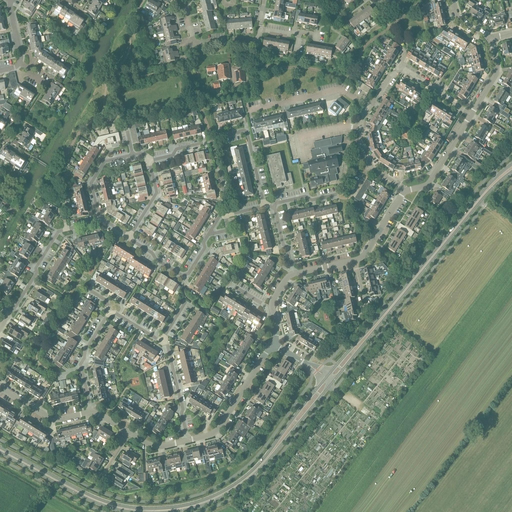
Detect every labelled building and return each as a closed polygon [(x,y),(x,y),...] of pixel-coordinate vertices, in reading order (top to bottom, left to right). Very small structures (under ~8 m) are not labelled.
[(30,6),(34,9),(35,10),(38,5),(37,4),(32,0),(31,0),(29,0),(27,3),(24,1),(23,4),(26,5),(27,4),(30,6)] [(58,15),(63,8),(62,7),(58,4),(60,2),(57,0),(48,14),(50,15),(52,12),(53,13),(54,12),(58,15)] [(150,10),(155,3),(152,2),(152,0),(149,0),(146,7),(150,10)] [(469,14),(475,17),(480,9),(477,7),(478,4),(471,0),(470,0),(467,5),(473,8),(469,14)] [(431,12),(434,12),(442,10),(440,1),(429,4),(431,12)] [(88,4),(86,6),(89,8),(90,7),(93,9),(97,12),(101,7),(96,4),(93,2),(93,3),(91,6),(88,4)] [(155,3),(150,10),(149,12),(154,16),(156,13),(159,15),(161,11),(164,12),(167,10),(163,7),(164,5),(161,3),(161,5),(158,3),(157,5),(155,3)] [(35,10),(34,9),(30,6),(27,4),(26,5),(23,9),(26,11),(25,13),(30,17),(32,15),(35,10)] [(64,8),(65,6),(66,6),(64,4),(62,7),(63,8),(58,15),(64,18),(67,13),(68,11),(67,10),(64,8)] [(203,13),(211,12),(212,11),(211,5),(201,7),(203,13)] [(90,7),(89,8),(88,11),(85,9),(83,11),(92,16),(92,15),(94,17),(97,12),(93,9),(90,7)] [(364,10),(369,17),(374,13),(369,7),(364,10)] [(72,13),(71,13),(69,12),(71,9),(69,8),(67,10),(68,11),(67,13),(64,18),(69,21),(73,14),(72,13)] [(483,11),(480,9),(475,17),(480,21),(481,20),(484,22),(487,17),(489,18),(490,11),(485,8),(483,11)] [(364,21),(369,17),(364,10),(359,14),(364,21)] [(74,15),(75,13),(76,12),(74,11),(72,13),(73,14),(69,21),(68,23),(73,26),(78,18),(77,17),(74,15)] [(304,23),(305,15),(299,14),(300,11),(296,11),(294,22),(304,23)] [(203,20),(213,17),(211,12),(203,13),(202,14),(203,20)] [(285,14),(283,13),(275,12),(273,18),(274,18),(274,21),(281,22),(281,19),(284,20),(285,14)] [(489,19),(490,25),(493,24),(494,27),(504,25),(503,20),(506,19),(505,13),(500,14),(500,16),(492,18),(491,18),(489,19)] [(84,21),(79,18),(81,15),(79,14),(77,17),(78,18),(73,26),(81,31),(82,29),(84,31),(87,26),(82,23),(84,21)] [(161,27),(163,26),(170,24),(170,21),(175,20),(174,17),(172,17),(172,14),(165,16),(160,17),(161,19),(159,19),(161,27)] [(359,25),(364,21),(359,14),(354,18),(359,25)] [(312,16),(310,24),(320,26),(321,20),(318,19),(318,18),(312,16)] [(205,26),(214,24),(213,17),(203,20),(205,26)] [(353,29),(359,25),(354,18),(349,22),(353,29)] [(444,21),(436,22),(438,31),(444,30),(443,26),(446,26),(444,21)] [(31,33),(37,32),(36,26),(37,26),(36,22),(29,24),(29,27),(26,27),(27,33),(27,34),(31,33)] [(162,32),(163,32),(164,32),(177,28),(176,26),(171,27),(170,24),(163,26),(161,27),(162,30),(161,31),(160,30),(157,31),(158,33),(162,32)] [(214,24),(205,26),(207,32),(216,30),(214,24)] [(177,28),(164,32),(163,32),(162,32),(158,33),(158,36),(161,35),(162,34),(163,34),(164,37),(164,38),(166,37),(173,35),(173,32),(177,31),(177,28)] [(455,34),(450,31),(447,30),(435,39),(441,43),(443,40),(449,43),(450,42),(455,34)] [(37,38),(39,38),(40,37),(41,37),(40,31),(37,32),(31,33),(27,34),(28,35),(29,40),(31,39),(37,38)] [(450,42),(449,43),(449,44),(453,47),(454,46),(455,45),(459,37),(455,34),(450,42)] [(173,35),(166,37),(167,41),(165,42),(166,46),(177,44),(176,41),(180,40),(179,37),(174,38),(173,35)] [(32,45),(38,44),(41,43),(40,37),(39,38),(37,38),(31,39),(29,40),(30,45),(32,45)] [(459,47),(464,40),(459,37),(455,45),(454,46),(455,47),(456,47),(457,46),(459,47)] [(339,43),(347,48),(350,43),(343,38),(339,43)] [(275,50),(276,50),(278,41),(270,39),(269,49),(275,50)] [(468,50),(469,50),(469,49),(472,45),(464,40),(459,47),(463,49),(462,51),(465,52),(468,50)] [(0,45),(2,55),(5,54),(5,53),(8,52),(7,50),(10,49),(9,41),(0,42),(0,45)] [(284,42),(278,41),(276,50),(282,51),(284,42)] [(289,44),(289,43),(284,42),(282,51),(288,52),(291,53),(293,45),(289,44)] [(343,54),(347,48),(339,43),(335,48),(337,49),(341,52),(343,54)] [(384,51),(387,52),(388,53),(395,57),(398,53),(397,52),(399,50),(398,49),(399,47),(393,43),(391,45),(392,46),(391,48),(387,45),(384,51)] [(34,56),(40,52),(38,44),(32,45),(30,45),(30,46),(28,46),(29,52),(31,51),(33,51),(33,54),(34,56)] [(511,54),(511,57),(511,56),(511,50),(511,51),(510,44),(502,46),(504,56),(511,54)] [(468,53),(471,53),(471,56),(480,54),(479,49),(477,49),(476,47),(472,45),(469,49),(469,50),(468,50),(468,53)] [(320,47),(313,46),(312,55),(319,56),(320,47)] [(164,58),(178,54),(178,52),(173,53),(172,50),(170,50),(169,47),(161,49),(164,58)] [(414,62),(419,54),(420,52),(413,48),(412,51),(411,50),(406,57),(409,59),(409,60),(414,62)] [(395,57),(388,53),(387,52),(384,51),(383,53),(386,55),(385,58),(392,62),(395,57)] [(48,57),(49,54),(47,52),(45,55),(40,52),(34,56),(38,59),(38,61),(43,64),(48,57)] [(419,54),(414,62),(418,65),(423,58),(425,55),(420,52),(419,54)] [(48,67),(52,60),(49,57),(51,55),(49,54),(48,57),(43,64),(48,67)] [(178,54),(164,58),(164,60),(166,59),(167,63),(175,61),(174,58),(179,57),(178,54)] [(436,58),(438,55),(436,54),(434,57),(431,63),(428,61),(423,68),(428,71),(432,64),(434,61),(436,59),(436,58)] [(423,58),(418,65),(423,68),(428,61),(430,58),(425,55),(423,58)] [(389,67),(392,62),(385,58),(383,60),(380,58),(379,60),(380,61),(381,61),(381,62),(382,62),(387,65),(387,66),(388,66),(389,67)] [(53,70),(58,63),(52,60),(48,67),(53,70)] [(382,62),(381,62),(381,61),(380,61),(377,66),(384,70),(385,69),(386,69),(388,66),(387,66),(387,65),(382,62)] [(433,74),(437,67),(435,65),(436,63),(434,61),(432,64),(428,71),(433,74)] [(61,65),(58,63),(53,70),(58,74),(63,66),(64,64),(62,63),(61,65)] [(229,65),(218,66),(219,80),(231,79),(229,65)] [(437,67),(433,74),(437,77),(440,79),(446,69),(439,65),(437,67)] [(474,67),(471,68),(473,73),(473,74),(475,74),(481,74),(482,73),(481,71),(484,71),(482,65),(474,67)] [(64,67),(63,66),(58,74),(62,76),(60,79),(63,81),(65,77),(64,76),(65,74),(68,76),(71,71),(64,67)] [(381,75),(384,70),(377,66),(374,70),(381,75)] [(381,75),(374,70),(371,69),(370,71),(372,73),(371,75),(378,80),(381,75)] [(236,83),(245,82),(244,71),(235,72),(236,83)] [(467,80),(475,85),(478,80),(481,74),(475,74),(473,77),(470,76),(467,80)] [(376,84),(378,80),(371,75),(368,80),(376,84)] [(376,84),(368,80),(366,78),(364,81),(367,82),(365,84),(373,89),(376,84)] [(511,82),(506,78),(503,84),(505,85),(503,88),(508,91),(511,93),(511,82)] [(472,90),(475,85),(467,80),(466,83),(463,81),(462,84),(464,85),(472,90)] [(63,87),(55,82),(53,84),(50,82),(49,85),(52,87),(50,90),(49,91),(51,92),(57,95),(58,96),(63,87)] [(402,92),(407,85),(402,82),(401,84),(398,82),(395,87),(402,92)] [(19,97),(25,89),(23,88),(17,84),(11,88),(15,91),(14,94),(19,97)] [(469,95),(472,90),(464,85),(462,84),(460,86),(463,88),(461,90),(469,95)] [(26,89),(27,88),(27,87),(25,85),(23,88),(25,89),(19,97),(24,101),(30,92),(29,91),(26,89)] [(406,97),(407,95),(412,88),(407,85),(402,92),(401,94),(406,97)] [(53,100),(57,95),(51,92),(49,91),(50,90),(47,88),(45,91),(48,92),(46,96),(53,100)] [(411,100),(412,98),(416,91),(412,88),(407,95),(406,97),(411,100)] [(31,93),(31,92),(32,90),(30,89),(29,91),(30,92),(24,101),(29,104),(35,95),(31,93)] [(466,99),(469,95),(461,90),(460,92),(458,91),(454,96),(462,101),(464,98),(466,99)] [(416,91),(412,98),(414,100),(412,102),(417,105),(422,98),(420,96),(421,94),(416,91)] [(506,94),(501,91),(497,97),(505,101),(508,96),(511,98),(511,93),(508,91),(506,94)] [(46,96),(45,95),(40,102),(49,108),(50,106),(53,100),(46,96)] [(503,104),(505,101),(497,97),(494,102),(499,105),(497,109),(503,112),(507,107),(503,104)] [(381,105),(389,109),(393,102),(388,99),(386,101),(384,100),(381,105)] [(339,101),(336,104),(335,103),(334,103),(333,103),(328,110),(328,111),(328,112),(335,117),(336,117),(337,116),(340,112),(342,110),(342,109),(342,108),(341,108),(343,109),(346,106),(339,101)] [(434,115),(439,108),(431,103),(425,113),(430,116),(432,113),(434,115)] [(312,114),(318,113),(316,105),(310,106),(312,114)] [(381,105),(378,109),(386,114),(387,111),(395,116),(396,114),(392,111),(389,109),(381,105)] [(405,116),(408,111),(412,114),(416,107),(414,105),(411,110),(409,109),(408,111),(406,110),(403,115),(405,116)] [(234,112),(236,120),(242,119),(241,114),(244,113),(242,107),(240,107),(240,111),(234,112)] [(439,118),(443,111),(439,108),(434,115),(439,118)] [(499,114),(499,113),(491,108),(487,114),(494,118),(496,115),(497,116),(499,114)] [(386,114),(378,109),(376,114),(383,118),(385,120),(388,115),(386,114)] [(288,120),(294,118),(292,110),(286,112),(288,120)] [(443,121),(448,113),(443,111),(439,118),(436,122),(439,123),(441,119),(443,121)] [(0,123),(0,129),(2,131),(7,124),(4,123),(10,114),(7,112),(5,116),(2,121),(0,123)] [(225,123),(223,115),(217,116),(216,113),(213,114),(214,120),(217,119),(218,124),(225,123)] [(448,113),(443,121),(442,124),(449,128),(451,125),(455,118),(448,113)] [(385,120),(383,118),(376,114),(373,119),(380,123),(382,125),(385,120)] [(492,121),(494,118),(487,114),(484,120),(492,125),(494,122),(492,121)] [(276,117),(278,125),(284,124),(285,127),(288,126),(286,120),(283,120),(282,116),(276,117)] [(272,126),(270,118),(265,120),(267,128),(267,130),(273,129),(272,126)] [(377,128),(380,123),(373,119),(370,123),(372,125),(371,130),(376,131),(377,128)] [(255,130),(261,129),(259,121),(253,123),(254,127),(251,128),(253,135),(256,134),(255,130)] [(24,133),(31,138),(35,133),(27,128),(28,127),(25,125),(24,127),(25,128),(23,133),(24,133)] [(194,127),(196,135),(201,134),(200,132),(203,131),(202,125),(194,127)] [(135,126),(130,127),(133,144),(139,143),(135,126)] [(494,130),(492,129),(488,126),(486,129),(482,126),(478,132),(486,136),(488,133),(491,135),(494,130)] [(368,136),(369,141),(377,139),(380,139),(380,136),(377,137),(376,134),(376,131),(371,130),(369,130),(369,133),(369,135),(368,136)] [(484,140),(486,136),(478,132),(475,137),(479,140),(477,143),(484,147),(487,142),(484,140)] [(33,139),(31,138),(24,133),(21,137),(18,135),(17,138),(20,140),(21,138),(30,144),(33,139)] [(110,135),(112,144),(120,142),(118,133),(110,135)] [(433,143),(440,148),(443,143),(444,140),(437,136),(434,134),(431,139),(434,141),(433,143)] [(103,146),(112,144),(110,135),(97,138),(103,146)] [(278,137),(277,137),(278,143),(287,141),(286,136),(286,135),(284,136),(281,136),(278,137)] [(337,164),(340,163),(340,155),(339,155),(336,145),(341,144),(342,136),(313,143),(314,149),(310,150),(312,158),(310,161),(307,162),(308,164),(303,165),(304,171),(309,169),(310,174),(313,174),(316,176),(317,178),(310,179),(311,183),(310,183),(311,189),(316,188),(315,186),(326,184),(337,181),(335,175),(338,174),(336,168),(338,168),(337,164)] [(21,138),(20,140),(18,142),(15,141),(13,143),(16,145),(17,144),(25,148),(28,150),(31,145),(30,144),(21,138)] [(99,152),(103,146),(97,138),(92,147),(99,152)] [(437,152),(440,148),(433,143),(431,145),(429,144),(427,146),(430,148),(437,152)] [(468,149),(480,156),(482,153),(480,152),(482,149),(471,143),(468,149)] [(6,149),(6,148),(7,147),(7,146),(5,145),(4,148),(5,148),(4,149),(3,148),(2,150),(1,149),(0,151),(0,153),(1,154),(0,155),(5,159),(10,152),(9,151),(6,149)] [(377,156),(381,153),(384,151),(383,149),(382,146),(379,147),(378,145),(370,146),(371,152),(374,151),(377,156)] [(96,156),(99,152),(92,147),(89,152),(96,156)] [(235,156),(244,154),(242,148),(237,150),(237,147),(230,148),(231,151),(234,150),(235,156)] [(15,155),(14,154),(11,152),(12,149),(10,148),(9,151),(10,152),(5,159),(10,162),(13,158),(15,155)] [(434,157),(437,152),(430,148),(427,152),(434,157)] [(478,160),(480,156),(468,149),(464,154),(475,161),(476,159),(478,160)] [(14,167),(20,158),(19,157),(16,155),(18,153),(15,151),(14,154),(15,155),(13,158),(10,162),(9,163),(14,167)] [(434,157),(427,152),(425,151),(422,156),(420,157),(421,159),(425,163),(429,161),(431,162),(434,157)] [(93,161),(96,156),(89,152),(86,157),(93,161)] [(200,153),(202,162),(210,160),(209,154),(206,155),(205,152),(200,153)] [(378,162),(383,165),(388,158),(390,155),(387,153),(386,156),(383,155),(381,153),(377,156),(380,160),(378,162)] [(285,175),(280,155),(280,154),(266,157),(266,158),(273,186),(276,185),(277,189),(293,185),(293,184),(290,174),(285,175)] [(25,161),(21,159),(23,156),(20,155),(19,157),(20,158),(14,167),(22,172),(27,164),(24,163),(25,161)] [(90,166),(93,161),(86,157),(83,161),(90,166)] [(421,166),(425,163),(421,159),(420,157),(417,158),(418,161),(414,162),(416,170),(421,169),(421,166)] [(459,159),(455,165),(463,169),(467,172),(467,171),(468,171),(470,167),(469,167),(472,163),(468,161),(466,159),(462,157),(460,160),(459,159)] [(388,168),(392,161),(388,158),(383,165),(388,168)] [(399,169),(400,164),(401,162),(397,159),(395,162),(392,161),(388,168),(393,171),(394,168),(399,169)] [(410,172),(408,163),(408,159),(402,161),(401,160),(400,164),(399,169),(404,170),(405,173),(410,172)] [(87,170),(90,166),(83,161),(80,166),(87,170)] [(482,169),(484,166),(477,161),(475,165),(482,169)] [(455,165),(452,170),(457,173),(455,177),(461,180),(463,178),(465,175),(467,172),(463,169),(455,165)] [(84,176),(87,170),(80,166),(77,171),(84,176)] [(81,180),(84,176),(77,171),(73,178),(76,180),(77,178),(81,180)] [(101,187),(109,185),(107,176),(102,178),(102,181),(100,181),(101,187)] [(461,180),(455,177),(455,176),(453,179),(448,176),(445,182),(452,186),(457,189),(460,184),(462,185),(464,182),(463,181),(461,180)] [(451,189),(452,186),(445,182),(441,187),(446,190),(444,193),(451,197),(454,191),(451,189)] [(74,193),(82,191),(81,186),(77,187),(76,185),(72,186),(74,193)] [(173,189),(165,191),(166,196),(169,196),(169,199),(175,197),(173,189)] [(252,189),(244,191),(245,197),(243,198),(243,201),(249,200),(249,199),(249,197),(253,196),(252,189)] [(379,196),(386,201),(391,194),(383,189),(380,194),(379,193),(377,195),(379,196)] [(147,191),(138,193),(140,199),(138,199),(139,202),(145,201),(144,198),(148,197),(147,191)] [(214,192),(206,194),(207,199),(212,198),(213,200),(216,199),(214,192)] [(448,196),(441,192),(439,196),(435,193),(430,202),(436,206),(442,197),(446,200),(448,196)] [(383,206),(386,201),(379,196),(376,201),(383,206)] [(108,213),(115,208),(113,201),(105,203),(108,213)] [(381,210),(383,206),(376,201),(373,206),(381,210)] [(43,216),(50,221),(54,215),(53,214),(57,209),(46,202),(42,209),(43,210),(41,214),(43,215),(43,216)] [(204,207),(211,211),(215,205),(212,203),(211,205),(207,202),(204,207)] [(158,209),(166,214),(170,206),(165,203),(164,206),(161,204),(158,209)] [(378,215),(381,210),(373,206),(370,210),(378,215)] [(86,207),(78,209),(80,217),(86,216),(85,213),(87,213),(86,207)] [(208,216),(211,211),(204,207),(201,211),(208,216)] [(118,220),(122,213),(115,208),(108,213),(118,220)] [(413,213),(420,218),(423,213),(416,208),(413,213)] [(163,219),(166,214),(158,209),(156,214),(163,219)] [(304,219),(303,212),(298,213),(298,210),(296,211),(296,213),(298,220),(304,219)] [(375,220),(378,215),(370,210),(369,213),(367,212),(364,217),(371,221),(372,218),(375,220)] [(206,221),(208,216),(201,211),(198,216),(206,221)] [(122,213),(118,220),(125,224),(130,217),(122,213)] [(418,222),(420,218),(413,213),(411,217),(410,218),(418,222)] [(50,221),(43,216),(39,214),(36,219),(32,216),(30,219),(32,220),(34,222),(35,222),(37,224),(39,221),(47,226),(50,221)] [(160,223),(163,219),(156,214),(153,219),(160,223)] [(203,225),(206,221),(198,216),(195,221),(203,225)] [(415,227),(418,222),(410,218),(408,222),(415,227)] [(157,228),(160,223),(153,219),(150,223),(157,228)] [(200,230),(203,225),(195,221),(192,225),(200,230)] [(259,229),(267,227),(266,223),(268,223),(267,221),(258,223),(259,229)] [(33,233),(40,237),(44,232),(42,230),(43,228),(34,222),(33,224),(31,227),(33,229),(31,231),(33,233)] [(412,231),(415,227),(408,222),(405,227),(412,231)] [(154,233),(157,228),(150,223),(147,228),(154,233)] [(412,231),(405,227),(400,224),(397,229),(399,230),(406,235),(411,238),(414,233),(412,231)] [(197,235),(200,230),(192,225),(189,230),(197,235)] [(151,238),(154,233),(147,228),(144,233),(143,236),(151,241),(152,241),(153,239),(152,239),(152,238),(151,238)] [(27,233),(24,239),(30,242),(32,244),(33,241),(37,243),(40,237),(33,233),(31,231),(28,230),(26,233),(27,233)] [(194,240),(197,235),(189,230),(185,238),(190,241),(191,238),(194,240)] [(404,239),(406,235),(399,230),(396,235),(404,239)] [(262,240),(269,238),(268,234),(271,234),(270,232),(260,234),(262,240)] [(93,237),(95,247),(98,247),(97,244),(105,243),(103,234),(93,237)] [(296,242),(306,240),(304,234),(297,236),(297,240),(295,240),(296,242)] [(401,244),(404,239),(396,235),(394,238),(394,239),(401,244)] [(96,249),(95,247),(93,237),(87,238),(89,246),(92,246),(93,250),(96,249)] [(350,247),(352,247),(349,237),(343,238),(345,246),(349,245),(350,247)] [(28,245),(30,242),(24,239),(22,242),(23,243),(21,245),(24,246),(22,249),(30,254),(33,249),(29,247),(30,246),(28,245)] [(82,250),(85,250),(82,239),(73,241),(75,249),(78,248),(79,249),(82,248),(82,250)] [(398,248),(401,244),(394,239),(393,240),(391,244),(398,248)] [(167,251),(172,243),(167,241),(162,248),(167,251)] [(327,242),(322,243),(321,244),(323,251),(327,250),(327,253),(329,252),(327,242)] [(172,254),(176,246),(172,243),(167,251),(172,254)] [(228,246),(230,255),(239,253),(237,244),(228,246)] [(395,253),(398,248),(391,244),(388,249),(395,253)] [(117,255),(122,248),(117,245),(114,248),(112,247),(108,252),(111,254),(112,252),(117,255)] [(298,254),(308,251),(307,245),(299,247),(300,251),(298,251),(298,254)] [(64,250),(61,255),(70,260),(72,258),(70,257),(71,255),(73,256),(75,252),(70,246),(69,248),(66,246),(64,250)] [(177,257),(181,249),(176,246),(172,254),(177,257)] [(222,257),(230,255),(228,246),(217,249),(222,257)] [(122,258),(126,251),(122,248),(117,255),(122,258)] [(26,260),(30,254),(22,249),(20,253),(17,251),(16,253),(15,252),(13,256),(17,258),(19,259),(20,257),(22,258),(22,257),(26,260)] [(181,249),(177,257),(181,260),(186,252),(181,249)] [(217,249),(211,259),(218,263),(219,262),(222,257),(217,249)] [(126,261),(131,253),(126,251),(122,258),(126,261)] [(131,264),(135,258),(136,256),(131,253),(126,261),(131,263),(131,264)] [(69,263),(70,260),(61,255),(58,259),(66,264),(67,262),(69,263)] [(259,262),(257,260),(250,256),(248,258),(258,264),(259,262)] [(20,272),(21,273),(24,267),(21,266),(23,262),(19,259),(17,258),(15,262),(16,263),(15,264),(13,263),(11,266),(13,268),(18,271),(19,272),(20,272)] [(135,269),(139,261),(135,258),(131,264),(131,263),(129,265),(135,269)] [(64,266),(66,264),(58,259),(55,264),(65,269),(66,267),(64,266)] [(215,268),(218,263),(211,259),(208,263),(215,268)] [(264,265),(273,271),(274,269),(272,268),(274,264),(267,260),(264,265)] [(139,271),(144,264),(139,261),(135,269),(139,271)] [(213,273),(215,268),(208,263),(205,268),(213,273)] [(63,272),(65,269),(55,264),(53,268),(60,273),(62,274),(63,272)] [(144,274),(149,267),(144,264),(139,271),(144,274)] [(272,272),(273,271),(264,265),(261,270),(268,274),(270,271),(272,272)] [(21,273),(20,272),(19,272),(18,271),(13,268),(11,266),(7,272),(6,272),(2,272),(2,273),(5,275),(10,278),(11,279),(14,280),(15,281),(17,278),(21,273)] [(378,274),(381,273),(384,273),(390,271),(388,269),(383,270),(383,271),(380,272),(380,271),(372,273),(371,266),(364,268),(365,271),(364,271),(365,277),(373,275),(378,274)] [(149,267),(144,274),(149,277),(153,270),(149,267)] [(58,275),(60,273),(53,268),(50,273),(59,279),(60,277),(58,275)] [(210,277),(213,273),(205,268),(202,273),(210,277)] [(266,277),(268,274),(261,270),(258,275),(267,280),(268,279),(266,277)] [(342,283),(350,281),(349,275),(348,275),(347,272),(340,273),(342,280),(339,280),(339,283),(342,283)] [(57,281),(59,279),(50,273),(46,279),(47,279),(45,281),(48,282),(53,285),(56,280),(57,281)] [(207,282),(210,277),(202,273),(199,277),(207,282)] [(160,284),(165,277),(159,274),(155,281),(160,284)] [(366,280),(366,283),(375,281),(376,281),(375,278),(379,277),(378,274),(373,275),(365,277),(366,280)] [(0,280),(0,283),(2,285),(10,290),(13,285),(12,283),(14,280),(11,279),(10,278),(5,275),(1,281),(0,280)] [(100,285),(105,278),(100,275),(95,282),(100,285)] [(105,288),(111,279),(111,278),(107,275),(105,278),(100,285),(105,288)] [(266,282),(267,280),(258,275),(255,279),(262,284),(264,281),(266,282)] [(165,287),(169,280),(165,277),(160,284),(165,287)] [(204,286),(207,282),(199,277),(196,282),(204,286)] [(114,284),(116,281),(111,278),(111,279),(105,288),(109,291),(114,284)] [(260,287),(262,284),(255,279),(252,285),(261,290),(262,288),(260,287)] [(169,290),(174,283),(169,280),(165,287),(169,290)] [(326,280),(320,281),(322,290),(322,291),(327,290),(328,290),(331,289),(329,280),(326,281),(326,280)] [(208,289),(204,286),(196,282),(193,287),(195,288),(194,291),(203,296),(208,289)] [(0,283),(0,295),(3,297),(4,294),(7,295),(10,290),(2,285),(0,283)] [(174,293),(178,286),(179,286),(174,283),(169,290),(174,293)] [(310,292),(316,291),(314,283),(308,284),(308,285),(303,286),(306,292),(310,291),(310,292)] [(114,294),(119,286),(114,284),(109,291),(114,294)] [(119,297),(123,289),(119,286),(114,294),(119,297)] [(293,293),(300,297),(304,300),(305,298),(305,297),(303,295),(304,293),(302,291),(304,289),(298,286),(297,288),(296,287),(293,293)] [(376,287),(368,289),(369,295),(370,295),(371,298),(381,295),(380,292),(379,286),(376,287)] [(123,289),(119,297),(123,300),(128,292),(123,289)] [(46,294),(40,290),(35,297),(44,302),(48,296),(51,297),(53,294),(48,291),(46,294)] [(297,302),(300,297),(293,293),(289,298),(297,302)] [(227,306),(232,299),(227,296),(226,297),(222,295),(218,302),(222,304),(223,303),(227,306)] [(134,306),(139,299),(134,296),(130,304),(134,306)] [(294,307),(297,302),(289,298),(286,303),(288,304),(286,307),(288,308),(287,309),(293,311),(295,308),(294,307)] [(139,309),(144,302),(139,299),(134,306),(139,309)] [(233,309),(237,302),(232,299),(227,306),(233,309)] [(86,301),(82,308),(91,313),(94,309),(92,307),(94,305),(86,301)] [(144,312),(148,305),(144,302),(139,309),(144,312)] [(238,312),(242,305),(237,302),(233,309),(229,314),(227,319),(226,320),(228,321),(231,316),(232,316),(235,311),(238,312)] [(47,308),(40,303),(38,306),(32,303),(27,310),(36,315),(36,314),(40,316),(41,315),(44,311),(45,312),(47,308)] [(148,315),(153,308),(148,305),(144,312),(148,315)] [(247,308),(242,305),(238,312),(237,314),(242,317),(243,315),(243,316),(246,310),(247,308)] [(88,318),(91,313),(82,308),(81,310),(82,311),(81,313),(88,318)] [(153,318),(158,311),(153,308),(148,315),(153,318)] [(295,320),(294,314),(293,311),(287,309),(288,315),(285,316),(287,322),(295,320)] [(200,310),(198,313),(198,312),(195,316),(202,321),(204,322),(207,318),(207,317),(209,315),(200,310)] [(247,320),(252,313),(246,310),(243,316),(243,315),(242,317),(247,320)] [(158,321),(162,313),(158,311),(153,318),(158,321)] [(227,319),(229,314),(224,311),(221,316),(226,320),(227,319)] [(355,311),(347,312),(344,313),(346,323),(356,321),(356,317),(357,316),(355,311)] [(85,323),(88,318),(81,313),(79,316),(78,315),(76,317),(85,323)] [(162,313),(158,321),(162,324),(163,323),(165,324),(169,318),(162,313)] [(252,324),(257,317),(252,313),(247,320),(252,324)] [(36,320),(29,315),(27,318),(23,316),(19,323),(28,328),(31,323),(33,324),(36,320)] [(200,326),(202,321),(195,316),(192,321),(200,326)] [(83,327),(85,323),(76,317),(75,319),(77,320),(75,323),(83,327)] [(257,317),(252,324),(257,327),(256,330),(258,331),(263,323),(261,322),(262,320),(257,317)] [(198,328),(200,326),(192,321),(189,325),(197,330),(199,332),(201,330),(198,328)] [(80,332),(83,327),(75,323),(74,325),(72,324),(70,326),(80,332)] [(194,335),(197,330),(189,325),(186,330),(194,335)] [(296,326),(288,328),(290,334),(290,333),(291,338),(298,335),(297,329),(300,328),(301,327),(300,325),(296,326)] [(77,336),(80,332),(70,326),(69,328),(71,329),(68,334),(74,338),(76,336),(77,336)] [(21,332),(13,327),(9,334),(19,340),(23,334),(27,337),(29,333),(23,329),(21,332)] [(67,343),(74,348),(77,343),(73,341),(74,338),(58,328),(56,331),(67,338),(66,340),(68,342),(67,343)] [(108,333),(116,338),(119,333),(111,329),(108,333)] [(191,340),(194,335),(186,330),(183,335),(191,340)] [(113,343),(116,338),(108,333),(105,338),(113,343)] [(243,342),(250,346),(255,339),(246,333),(245,336),(246,337),(243,342)] [(304,345),(308,338),(301,333),(297,340),(299,341),(299,342),(304,345)] [(188,344),(191,340),(183,335),(180,340),(181,340),(180,343),(186,347),(188,344)] [(309,348),(314,341),(311,340),(313,337),(310,335),(308,338),(304,345),(309,348)] [(110,347),(113,343),(105,338),(103,343),(110,347)] [(11,343),(5,340),(1,346),(9,351),(13,345),(18,347),(20,344),(13,340),(11,343)] [(314,341),(309,348),(314,352),(316,349),(318,351),(323,343),(319,340),(317,343),(314,341)] [(74,348),(67,343),(65,342),(63,345),(63,344),(61,344),(56,341),(55,342),(58,344),(62,347),(71,353),(74,348)] [(139,352),(144,345),(139,342),(134,349),(139,352)] [(247,352),(250,346),(243,342),(240,347),(247,352)] [(107,352),(110,347),(103,343),(100,348),(107,352)] [(144,355),(148,348),(144,345),(139,352),(144,355)] [(68,357),(71,353),(62,347),(60,349),(62,350),(61,352),(68,357)] [(244,357),(247,352),(240,347),(237,352),(244,357)] [(104,356),(107,352),(100,348),(97,352),(104,356)] [(150,356),(150,355),(152,353),(153,350),(148,348),(144,355),(143,357),(147,360),(148,358),(150,356)] [(150,356),(148,358),(156,363),(159,357),(156,356),(158,353),(153,350),(152,353),(150,355),(150,356)] [(353,350),(339,364),(342,367),(356,352),(353,350)] [(68,357),(61,352),(59,351),(56,356),(65,362),(68,357)] [(101,361),(104,356),(97,352),(94,357),(95,357),(92,364),(101,366),(103,362),(101,361)] [(241,362),(244,357),(237,352),(234,358),(241,362)] [(62,367),(65,362),(56,356),(52,363),(60,369),(62,366),(62,367)] [(237,367),(241,362),(234,358),(230,363),(229,362),(227,364),(234,369),(236,366),(237,367)] [(282,365),(289,369),(291,365),(284,361),(282,365)] [(94,378),(102,376),(105,375),(104,369),(103,369),(103,367),(94,365),(93,372),(94,378)] [(286,374),(289,369),(282,365),(279,369),(279,370),(286,374)] [(18,375),(19,373),(20,372),(12,367),(7,375),(10,376),(9,378),(14,382),(18,375)] [(227,376),(227,377),(235,382),(237,379),(235,379),(237,376),(235,374),(237,372),(231,368),(226,376),(227,376)] [(283,378),(286,374),(279,370),(278,370),(276,374),(283,378)] [(19,385),(24,378),(25,376),(25,375),(23,373),(22,375),(19,373),(18,375),(14,382),(19,385)] [(280,384),(283,378),(276,374),(273,379),(280,384)] [(30,378),(25,375),(25,376),(24,378),(19,385),(24,388),(29,381),(30,378)] [(280,384),(273,379),(268,376),(265,381),(267,382),(274,387),(279,390),(282,385),(280,384)] [(234,384),(235,382),(227,377),(224,382),(231,386),(233,383),(234,384)] [(34,384),(35,382),(33,381),(32,383),(30,382),(29,381),(24,388),(29,391),(33,386),(33,385),(34,384)] [(229,389),(231,386),(224,382),(221,387),(229,392),(230,390),(229,389)] [(271,391),(274,387),(267,382),(264,387),(271,391)] [(34,396),(38,389),(39,387),(34,384),(33,385),(33,386),(29,391),(28,393),(34,396)] [(38,389),(34,396),(39,399),(40,397),(43,398),(48,391),(45,389),(43,392),(41,391),(42,389),(39,387),(38,389)] [(228,394),(229,392),(221,387),(218,392),(217,391),(215,394),(221,397),(222,395),(224,396),(226,393),(228,394)] [(268,396),(271,391),(264,387),(262,391),(261,392),(268,396)] [(71,393),(72,401),(79,400),(78,397),(81,397),(79,388),(75,389),(76,392),(71,393)] [(194,407),(199,399),(194,396),(194,394),(191,392),(188,398),(191,400),(189,402),(192,404),(191,405),(194,407)] [(266,400),(268,396),(261,392),(259,396),(266,400)] [(52,395),(50,396),(52,406),(61,404),(59,396),(59,395),(56,395),(55,393),(52,394),(52,395)] [(305,406),(309,409),(318,395),(315,393),(305,406)] [(106,394),(98,395),(99,401),(100,401),(101,404),(110,402),(109,401),(109,399),(108,399),(106,394)] [(215,396),(212,403),(218,406),(221,399),(215,396)] [(263,405),(266,400),(259,396),(256,401),(263,405)] [(120,410),(125,413),(130,406),(127,404),(129,401),(124,398),(119,406),(121,408),(120,410)] [(200,409),(204,402),(199,399),(194,407),(196,408),(197,407),(200,409)] [(204,413),(209,405),(204,402),(200,409),(203,411),(202,412),(204,413)] [(163,414),(171,419),(173,417),(172,416),(173,413),(171,411),(172,409),(167,405),(165,408),(166,409),(163,414)] [(209,405),(204,413),(206,414),(207,413),(210,415),(212,413),(214,414),(217,409),(215,407),(214,408),(209,405)] [(248,412),(256,417),(259,412),(260,413),(262,410),(253,405),(250,411),(249,410),(248,412)] [(130,416),(135,409),(130,406),(125,413),(130,416)] [(6,419),(11,412),(6,409),(1,416),(6,419)] [(135,419),(140,412),(135,409),(130,416),(135,419)] [(16,415),(11,412),(6,419),(5,421),(10,424),(13,426),(17,419),(14,417),(16,415)] [(140,412),(135,419),(141,422),(142,420),(145,421),(149,415),(144,412),(143,414),(140,412)] [(253,422),(256,417),(248,412),(246,414),(247,415),(245,418),(248,420),(247,422),(252,426),(254,423),(253,422)] [(170,421),(171,419),(163,414),(160,419),(167,423),(169,420),(170,421)] [(23,429),(27,422),(22,419),(21,421),(19,419),(14,427),(16,428),(18,426),(23,429)] [(165,426),(167,423),(160,419),(157,424),(165,429),(166,427),(165,426)] [(28,432),(33,425),(27,422),(23,429),(28,432)] [(252,426),(247,422),(245,425),(240,422),(239,425),(238,424),(236,426),(244,431),(247,426),(251,428),(252,426)] [(164,431),(165,429),(157,424),(154,429),(153,428),(151,431),(156,435),(158,432),(161,434),(163,431),(164,431)] [(33,435),(38,429),(33,425),(28,432),(33,435)] [(80,427),(82,435),(92,432),(90,426),(86,427),(86,425),(80,427)] [(246,433),(244,431),(236,426),(235,428),(236,429),(234,432),(241,436),(243,438),(246,433)] [(102,439),(107,431),(102,428),(98,433),(96,431),(91,439),(94,441),(94,439),(96,440),(100,437),(102,439)] [(38,439),(43,432),(38,429),(33,435),(32,437),(37,440),(38,439)] [(59,440),(65,439),(63,431),(56,432),(57,435),(53,436),(54,439),(52,440),(52,444),(55,443),(55,444),(59,443),(59,440)] [(113,434),(107,431),(102,439),(106,441),(105,442),(107,443),(106,445),(109,447),(114,438),(111,436),(113,434)] [(43,432),(38,439),(37,440),(35,444),(33,447),(36,448),(37,445),(38,445),(41,440),(49,445),(50,442),(49,441),(51,439),(47,437),(48,435),(43,432)] [(238,442),(241,436),(234,432),(232,435),(231,434),(230,437),(238,442)] [(235,446),(238,442),(230,437),(228,439),(229,439),(227,442),(230,444),(228,447),(234,450),(236,447),(235,446)] [(217,445),(211,446),(214,456),(215,461),(224,458),(223,452),(219,453),(217,445)] [(208,457),(214,456),(211,446),(206,447),(208,455),(205,456),(207,463),(210,463),(208,457)] [(198,449),(192,451),(194,460),(198,459),(198,461),(201,460),(201,461),(202,460),(203,465),(205,464),(201,449),(198,449)] [(92,461),(99,466),(103,460),(99,458),(101,456),(91,450),(89,452),(92,454),(90,457),(93,459),(92,461)] [(192,451),(182,453),(184,460),(185,464),(187,464),(195,462),(194,460),(192,451)] [(131,465),(130,463),(132,461),(135,463),(138,457),(132,453),(130,456),(125,453),(122,459),(125,461),(123,464),(129,468),(131,465)] [(179,454),(173,455),(175,465),(176,469),(186,467),(185,464),(184,460),(180,461),(179,454)] [(171,466),(175,465),(173,455),(166,457),(167,462),(164,462),(166,472),(172,471),(171,466)] [(96,472),(99,466),(92,461),(87,458),(85,461),(88,463),(86,466),(88,467),(89,468),(96,472)] [(153,460),(155,469),(159,469),(159,472),(163,471),(160,458),(153,460)] [(152,470),(155,469),(153,460),(146,462),(149,474),(153,473),(152,470)] [(124,479),(125,480),(127,476),(131,478),(133,473),(123,467),(121,469),(119,468),(116,474),(124,479)] [(116,474),(115,473),(111,480),(112,480),(110,483),(115,487),(116,486),(121,489),(125,484),(122,483),(124,479),(116,474)]
